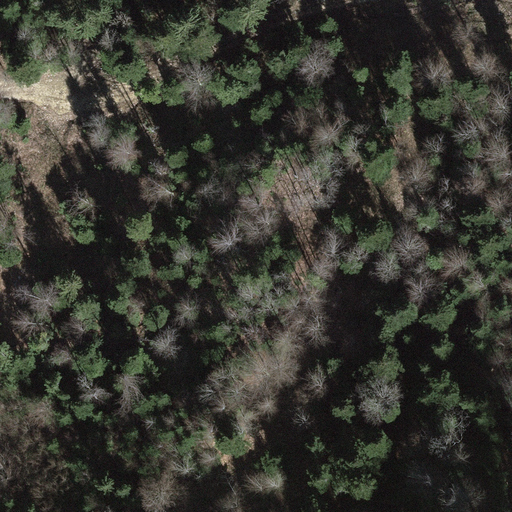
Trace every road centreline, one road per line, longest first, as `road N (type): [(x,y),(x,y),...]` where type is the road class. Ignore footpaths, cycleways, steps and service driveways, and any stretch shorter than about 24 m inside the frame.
road 1 (track): [(42,88),(109,98),(268,19),(328,0)]
road 2 (track): [(0,88),(62,82),(101,40),(115,0)]
